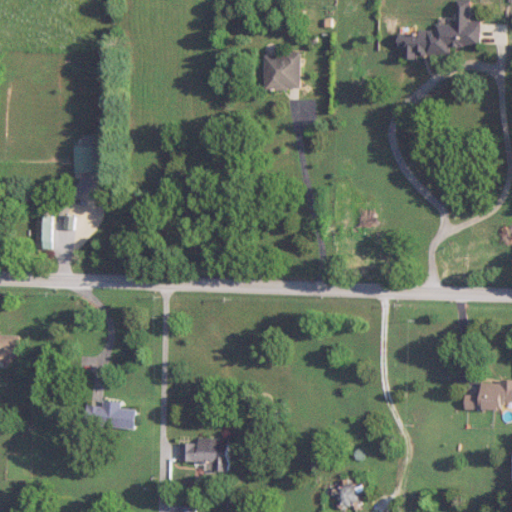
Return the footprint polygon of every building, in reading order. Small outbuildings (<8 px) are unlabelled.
[(482,46),(482,21),(471,21),(471,1),(458,1),(458,24),(439,24),(439,31),(402,31),(402,51),(406,51),(406,60),(420,60),(420,56),(451,56),(451,46),(482,46)] [(268,55),(268,89),(304,89),(304,55),(268,55)] [(98,147),(78,147),(78,173),(98,173),(98,147)] [(54,217),(39,217),(39,250),(54,250),(54,217)] [(0,358),(8,359),(8,367),(21,367),(21,335),(0,335),(0,358)] [(511,381),(484,382),(484,394),(468,394),(468,410),(511,410),(511,381)] [(123,408),(123,403),(105,401),(102,427),(137,430),(139,410),(123,408)] [(232,439),(202,438),(202,443),(183,442),(183,462),(216,463),(216,472),(231,473),(232,439)] [(341,504),(362,504),(362,489),(341,489),(341,504)]
